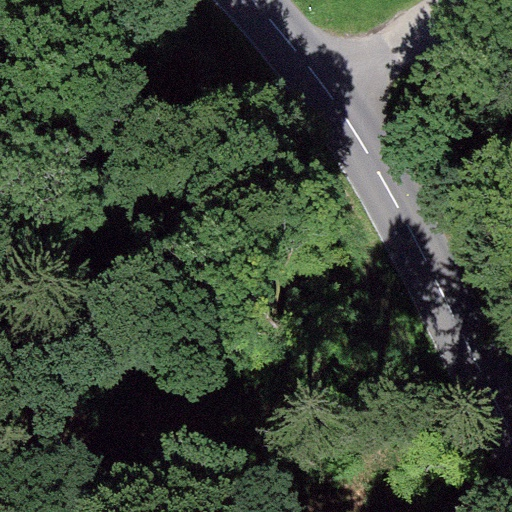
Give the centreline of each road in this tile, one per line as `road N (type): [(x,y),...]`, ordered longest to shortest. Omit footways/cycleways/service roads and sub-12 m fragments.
road 1 (tertiary): [(254,0),(340,100),(396,194),(511,429)]
road 2 (track): [(340,100),(503,0)]
